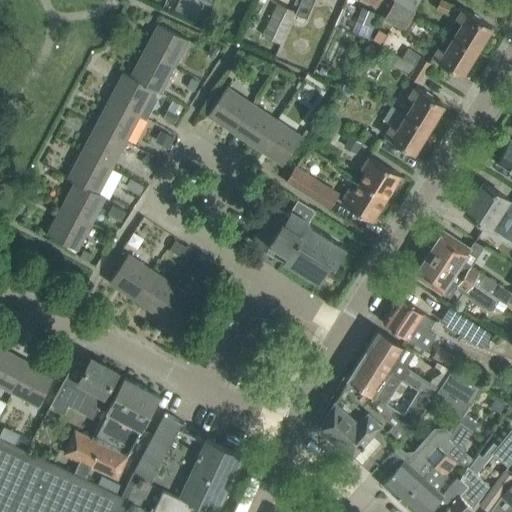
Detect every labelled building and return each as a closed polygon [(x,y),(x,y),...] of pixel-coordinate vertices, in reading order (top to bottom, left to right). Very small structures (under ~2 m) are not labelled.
[(178,0),(174,9),(202,21),(210,0),(178,0)] [(313,0),(300,0),(296,11),(295,13),(306,18),(313,0)] [(397,0),(392,0),(383,17),(404,28),(414,10),(397,0)] [(419,0),(397,0),(414,10),(419,0)] [(439,0),(436,8),(447,14),(452,3),(445,0),(439,0)] [(281,44),(295,13),(296,11),(277,2),(262,35),(281,44)] [(455,37),(476,50),(492,26),(463,8),(456,19),(464,23),(455,37)] [(144,49),(174,65),(188,39),(158,23),(144,49)] [(382,43),(387,33),(378,28),(373,38),(382,43)] [(461,75),(476,50),(455,37),(446,52),(440,48),(434,58),(461,75)] [(212,44),(207,53),(215,57),(219,48),(212,44)] [(431,61),(414,50),(407,46),(401,57),(425,71),(431,61)] [(161,91),(174,65),(144,49),(131,75),(161,91)] [(386,58),(396,64),(410,73),(409,75),(419,81),(425,71),(401,57),(391,50),(386,58)] [(161,91),(131,75),(124,71),(110,98),(140,114),(153,88),(160,92),(161,91)] [(191,78),(187,87),(194,91),(199,82),(191,78)] [(233,131),(252,102),(227,86),(208,114),(233,131)] [(285,86),(275,87),(275,94),(285,94),(285,86)] [(429,128),(444,104),(416,87),(410,97),(417,101),(408,115),(429,128)] [(126,140),(140,114),(110,98),(96,124),(126,140)] [(258,147),(277,119),(252,102),(233,131),(258,147)] [(167,109),(163,117),(174,123),(178,115),(167,109)] [(414,152),(429,128),(408,115),(399,130),(392,126),(386,135),(414,152)] [(277,119),(258,147),(283,164),(302,136),(277,119)] [(112,166),(126,140),(96,124),(82,150),(112,166)] [(161,129),(155,140),(168,147),(174,137),(161,129)] [(378,150),(383,141),(363,129),(358,139),(378,150)] [(349,135),(343,145),(355,153),(361,143),(349,135)] [(511,169),(511,138),(510,138),(501,153),(504,156),(500,163),(511,169)] [(98,192),(112,166),(82,150),(68,177),(77,182),(105,196),(106,195),(98,192)] [(146,154),(141,162),(153,169),(158,160),(146,154)] [(386,197),(401,174),(371,156),(362,169),(367,172),(361,182),(386,197)] [(329,207),(335,196),(314,183),(316,179),(295,166),(287,180),(329,207)] [(130,176),(127,183),(127,188),(130,189),(138,193),(140,194),(145,184),(131,176),(130,176)] [(91,222),(105,196),(77,182),(71,193),(69,191),(61,207),(91,222)] [(372,220),(386,197),(361,182),(356,191),(349,187),(341,201),(372,220)] [(464,211),(490,227),(501,234),(511,219),(511,201),(509,199),(483,182),(464,211)] [(112,204),(107,214),(120,221),(126,211),(112,204)] [(289,213),(274,204),(252,241),(319,282),(331,263),(335,266),(346,248),(307,224),(309,221),(291,210),(289,213)] [(77,249),(91,222),(61,207),(47,233),(77,249)] [(511,291),(472,265),(484,246),(474,240),(470,247),(443,229),(428,252),(506,302),(507,301),(511,303),(511,291)] [(175,240),(169,249),(182,257),(188,248),(175,240)] [(83,248),(80,255),(88,260),(92,253),(83,248)] [(506,303),(506,302),(428,252),(414,273),(450,297),(456,286),(466,293),(490,309),(494,309),(500,300),(506,303)] [(134,298),(153,270),(128,253),(109,281),(134,298)] [(195,267),(195,268),(206,275),(207,273),(211,267),(199,260),(196,266),(195,267)] [(159,314),(178,286),(153,270),(134,298),(159,314)] [(178,286),(159,314),(184,331),(203,303),(178,286)] [(400,296),(383,321),(407,337),(413,328),(425,335),(435,320),(424,313),(400,296)] [(456,308),(449,320),(469,332),(476,320),(456,308)] [(397,358),(405,346),(378,329),(362,353),(402,378),(418,389),(432,398),(439,386),(440,385),(451,369),(442,364),(439,368),(442,372),(428,381),(409,368),(397,358)] [(449,366),(456,356),(438,346),(432,356),(449,366)] [(0,384),(12,391),(28,361),(2,347),(0,350),(0,384)] [(386,404),(402,378),(362,353),(346,378),(386,404)] [(117,372),(91,358),(79,380),(79,381),(77,385),(64,378),(49,406),(63,413),(73,395),(83,400),(98,408),(117,372)] [(28,361),(12,391),(39,405),(54,375),(28,361)] [(451,369),(440,385),(470,404),(481,388),(451,369)] [(75,470),(87,476),(93,464),(118,477),(160,395),(124,376),(91,437),(75,430),(64,453),(80,460),(75,470)] [(346,378),(319,425),(352,455),(371,472),(391,450),(415,423),(402,414),(393,408),(386,404),(346,378)] [(418,389),(412,398),(426,406),(432,398),(418,389)] [(242,453),(242,452),(235,449),(207,436),(206,439),(178,426),(181,420),(165,411),(135,469),(216,508),(242,453)] [(443,495),(436,488),(447,476),(445,474),(464,452),(460,449),(479,421),(466,412),(456,427),(450,436),(448,438),(454,443),(445,452),(424,476),(423,477),(403,500),(415,511),(442,511),(461,493),(468,487),(459,479),(458,478),(443,495)] [(507,463),(511,456),(511,428),(493,452),(507,463)] [(424,476),(445,452),(454,443),(448,438),(450,436),(444,430),(436,431),(408,462),(403,458),(382,482),(403,500),(423,477),(424,476)] [(0,511),(214,511),(216,510),(216,509),(216,508),(135,469),(134,469),(133,469),(121,494),(74,472),(27,450),(15,444),(0,436),(0,433),(0,434),(0,433),(0,511)] [(20,433),(15,444),(27,450),(32,439),(20,433)] [(469,511),(474,508),(473,507),(490,485),(468,468),(459,479),(468,487),(461,493),(442,511),(469,511)] [(494,505),(511,480),(511,475),(506,471),(495,485),(485,499),(494,505)] [(511,511),(511,480),(494,505),(488,511),(511,511)]
